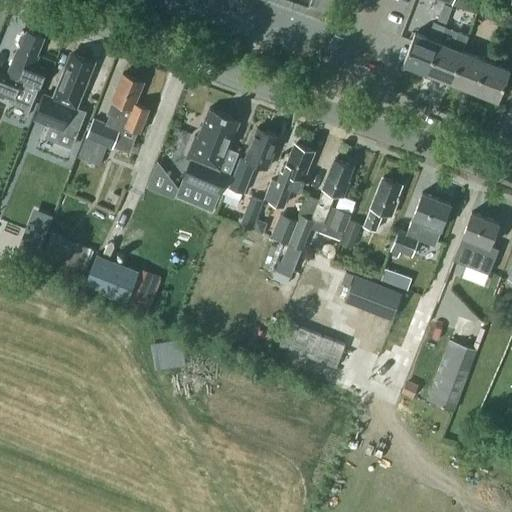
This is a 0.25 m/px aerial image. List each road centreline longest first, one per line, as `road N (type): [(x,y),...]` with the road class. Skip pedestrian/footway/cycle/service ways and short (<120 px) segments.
road 1 (tertiary): [(511,178),(42,0)]
road 2 (track): [(480,166),(392,401),(396,442),(436,475)]
road 3 (track): [(244,511),(182,405)]
